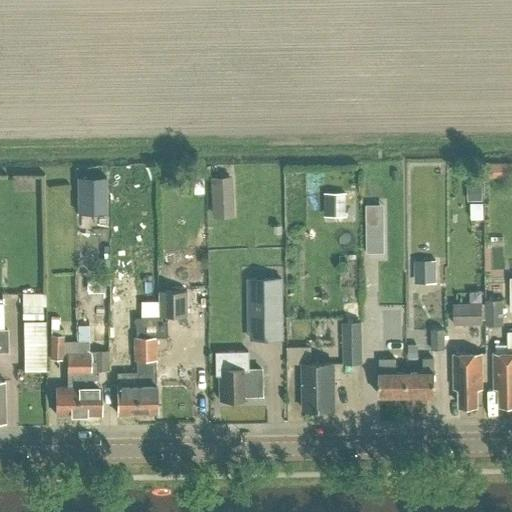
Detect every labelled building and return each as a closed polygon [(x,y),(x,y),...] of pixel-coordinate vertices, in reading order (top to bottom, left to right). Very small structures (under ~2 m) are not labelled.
[(80,211),(110,211),(110,175),(81,175),(80,211)] [(212,178),(213,190),(229,190),(229,177),(212,178)] [(353,213),(352,191),(325,191),(325,213),(353,213)] [(368,202),(368,250),(387,250),(387,202),(368,202)] [(414,259),(414,282),(437,282),(436,259),(414,259)] [(250,278),(250,318),(282,318),(282,278),(250,278)] [(157,290),(158,315),(187,315),(186,290),(157,290)] [(22,293),(22,318),(42,318),(42,293),(22,293)] [(486,299),(486,324),(504,324),(503,299),(486,299)] [(482,302),(454,302),(454,324),(483,324),(482,302)] [(136,372),(137,413),(157,413),(156,385),(155,360),(157,360),(157,337),(167,337),(167,320),(161,320),(161,317),(135,317),(135,336),(133,336),(134,360),(136,360),(136,372)] [(26,319),(26,369),(49,369),(49,319),(26,319)] [(94,320),(94,351),(88,351),(88,341),(77,342),(78,414),(100,414),(100,385),(98,385),(97,373),(95,373),(95,371),(109,371),(109,354),(108,330),(106,330),(106,320),(94,320)] [(363,363),(362,321),(342,321),(343,363),(363,363)] [(431,350),(444,350),(444,330),(431,330),(431,350)] [(509,352),(494,352),(495,383),(500,383),(500,404),(511,403),(511,330),(508,331),(509,352)] [(50,335),(50,358),(63,358),(63,335),(50,335)] [(67,386),(55,386),(56,414),(78,414),(77,342),(66,342),(67,386)] [(214,351),(215,375),(219,375),(219,400),(245,399),(245,395),(261,395),(261,368),(248,369),(248,350),(214,351)] [(478,388),(483,388),(482,352),(454,353),(455,384),(459,383),(460,405),(478,404),(478,388)] [(381,372),(379,372),(379,395),(435,394),(435,371),(434,371),(433,357),(424,357),(424,371),(396,372),(396,358),(381,358),(381,372)] [(334,362),(303,363),(303,409),(335,408),(334,362)] [(136,372),(116,372),(117,413),(137,413),(136,372)]
